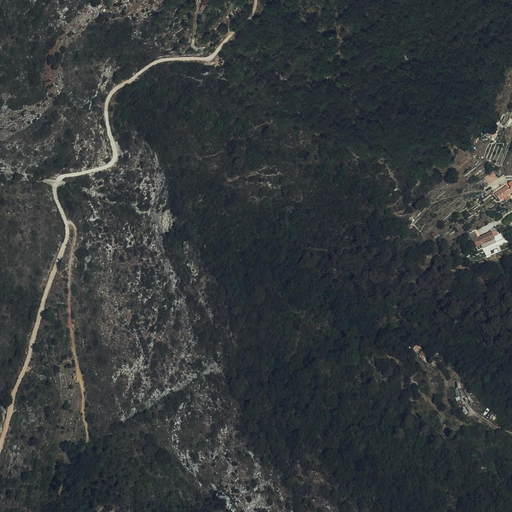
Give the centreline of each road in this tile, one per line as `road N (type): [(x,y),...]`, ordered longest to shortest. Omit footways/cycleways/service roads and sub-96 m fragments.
road 1 (track): [(256,0),(250,17),(209,58),(156,61),(117,86),(106,112),(114,159),(58,180),(66,223)]
road 2 (track): [(66,223),(0,450)]
